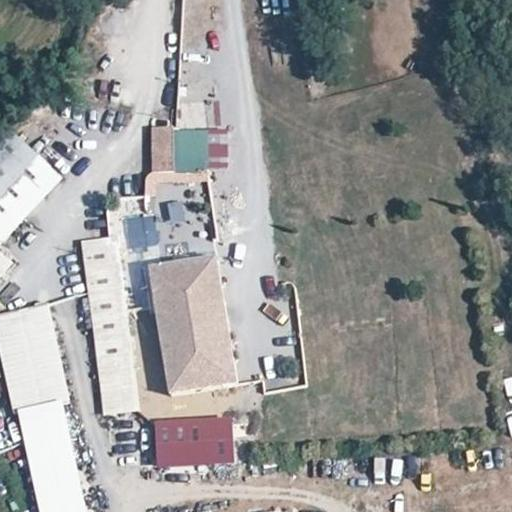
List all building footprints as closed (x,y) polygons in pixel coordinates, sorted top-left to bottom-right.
[(177,103),(177,125),(203,125),(203,103),(177,103)] [(10,128),(0,138),(0,241),(3,245),(66,180),(10,128)] [(180,129),(151,129),(151,178),(180,178),(180,129)] [(140,411),(119,238),(83,243),(104,415),(140,411)] [(0,252),(0,280),(14,266),(0,252)] [(237,383),(218,255),(149,266),(168,393),(237,383)] [(50,306),(0,316),(0,356),(13,419),(21,418),(70,408),(50,306)] [(88,511),(70,408),(21,418),(40,511),(88,511)] [(208,428),(210,458),(234,457),(233,427),(208,428)] [(208,428),(154,431),(156,464),(210,462),(208,428)]
